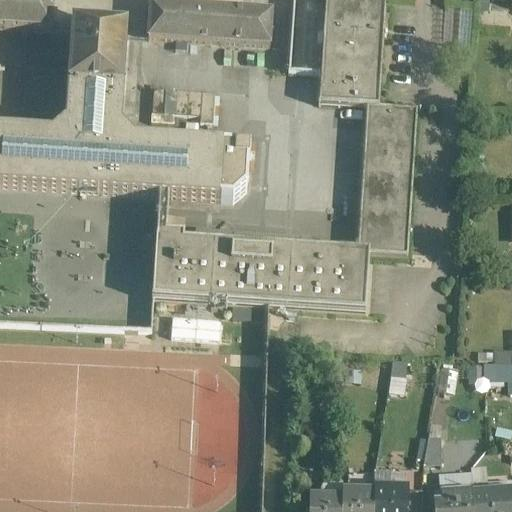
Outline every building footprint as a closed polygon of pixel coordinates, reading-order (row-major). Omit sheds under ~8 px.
[(53,3),(0,0),(0,31),(51,35),(53,3)] [(200,0),(200,8),(150,6),(148,44),(292,51),(294,0),(200,0)] [(325,0),(318,109),(366,112),(378,113),(378,112),(385,2),(358,0),(325,0)] [(132,147),(120,133),(126,35),(73,32),(67,130),(53,142),(0,138),(0,190),(158,201),(169,202),(232,206),(246,194),(249,155),(132,147)] [(308,61),(292,57),(288,73),(304,77),(308,61)] [(216,125),(217,96),(154,92),(154,109),(171,110),(171,116),(190,117),(189,138),(196,138),(196,124),(216,125)] [(378,113),(366,112),(356,256),(369,257),(369,258),(407,261),(417,114),(378,112),(378,113)] [(356,256),(184,245),(184,239),(166,238),(169,202),(158,201),(156,243),(155,243),(151,304),(365,318),(369,258),(369,257),(356,256)] [(208,320),(172,317),(171,341),(207,343),(208,320)] [(83,352),(73,352),(72,360),(83,360),(83,352)] [(511,352),(496,353),(496,366),(511,366),(511,365),(511,352)] [(293,361),(282,361),(282,379),(293,379),(293,361)] [(441,468),(440,441),(429,442),(430,435),(429,435),(428,441),(428,442),(423,470),(441,468)] [(405,511),(406,493),(374,492),(374,496),(373,511),(405,511)] [(471,492),(441,494),(441,505),(433,505),(433,511),(472,511),(472,496),(471,492)] [(373,511),(374,496),(342,494),(342,501),(341,511),(373,511)] [(511,511),(511,499),(511,494),(472,496),(472,511),(511,511)] [(341,511),(342,501),(310,501),(309,511),(341,511)]
